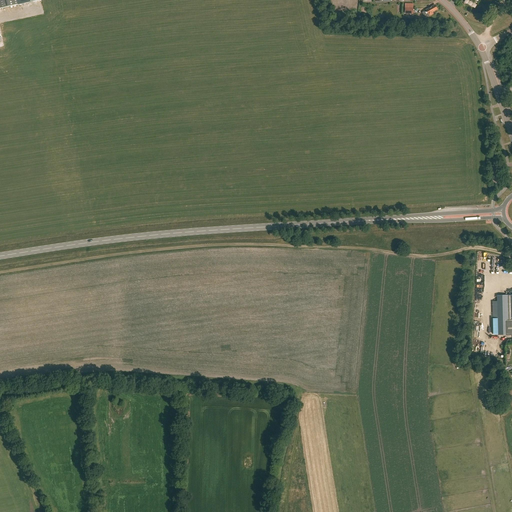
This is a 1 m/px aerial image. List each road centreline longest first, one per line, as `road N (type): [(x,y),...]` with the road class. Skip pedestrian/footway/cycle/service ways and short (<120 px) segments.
road 1 (track): [(0,272),(212,244),(423,257),(481,248),(511,257)]
road 2 (track): [(0,389),(80,376),(288,393),(271,511)]
road 3 (primary): [(0,256),(163,234),(401,219)]
road 4 (track): [(495,511),(471,387)]
